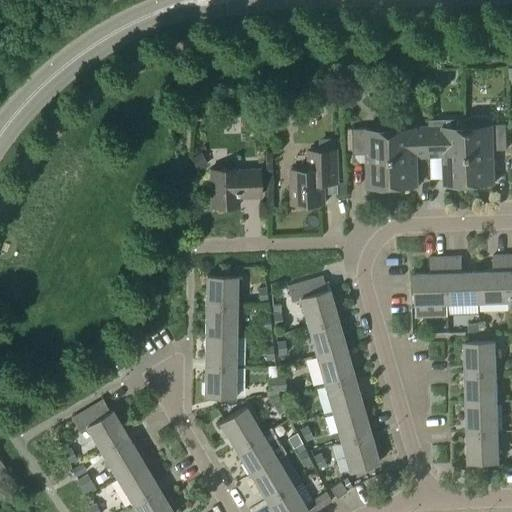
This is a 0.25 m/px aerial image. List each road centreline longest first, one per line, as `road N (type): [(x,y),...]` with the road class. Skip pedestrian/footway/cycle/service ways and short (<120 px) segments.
road 1 (tertiary): [(151,15),(489,0)]
road 2 (residential): [(366,241),(362,272),(424,499)]
road 3 (tertiary): [(0,137),(55,75),(151,15)]
road 4 (residential): [(366,241),(196,243)]
road 5 (residential): [(230,511),(148,371)]
road 6 (residential): [(511,223),(382,226),(366,241)]
